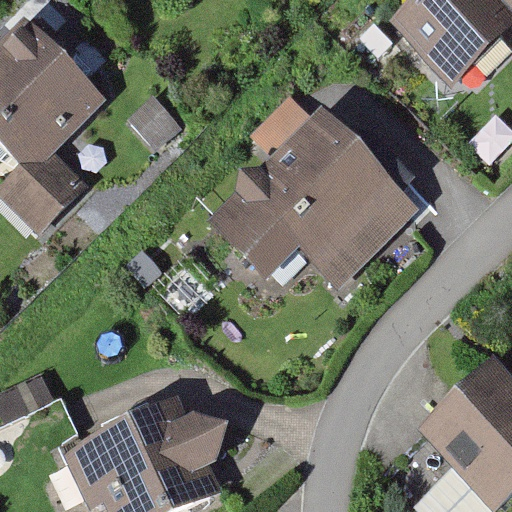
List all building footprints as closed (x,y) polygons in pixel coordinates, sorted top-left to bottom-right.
[(466,0),(433,0),(381,52),(440,110),(503,47),(511,55),(511,0),(477,0),(472,5),(466,0)] [(17,53),(0,69),(0,187),(11,198),(0,208),(0,235),(31,267),(79,219),(44,185),(97,133),(17,53)] [(315,138),(200,252),(257,310),(291,277),(329,315),(410,236),(393,220),(408,205),(363,160),(350,158),(343,166),(315,138)] [(511,511),(511,424),(488,399),(376,504),(383,511),(511,511)] [(0,497),(70,464),(53,429),(46,432),(33,404),(0,419),(0,497)] [(168,431),(58,484),(71,511),(205,511),(198,497),(206,493),(217,456),(188,444),(177,448),(168,431)]
